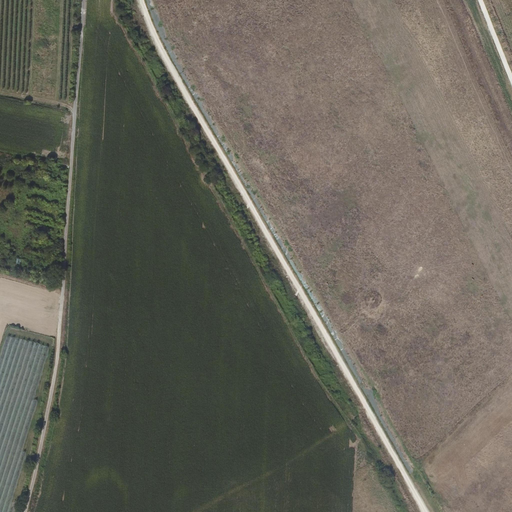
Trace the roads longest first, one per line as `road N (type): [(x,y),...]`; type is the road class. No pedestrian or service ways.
road 1 (track): [(424,511),(161,50),(141,0)]
road 2 (track): [(30,511),(63,359),(89,0)]
